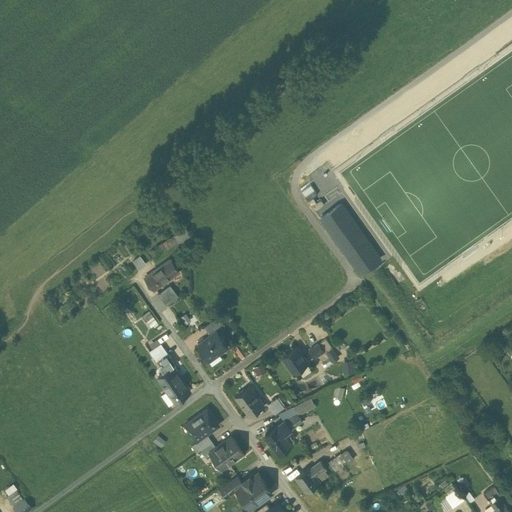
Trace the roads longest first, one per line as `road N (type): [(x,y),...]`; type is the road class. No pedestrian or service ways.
road 1 (residential): [(210,386),(351,286),(352,275),(294,190),(304,160),(511,12)]
road 2 (residential): [(36,511),(210,386)]
road 3 (residential): [(210,386),(301,511)]
road 4 (residential): [(133,278),(210,386)]
